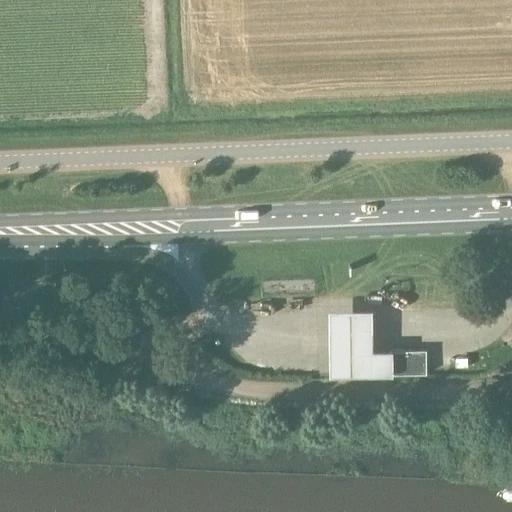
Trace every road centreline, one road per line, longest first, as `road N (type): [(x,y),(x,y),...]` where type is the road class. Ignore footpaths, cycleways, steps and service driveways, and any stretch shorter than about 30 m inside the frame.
road 1 (unclassified): [(0,162),(511,142)]
road 2 (primary): [(0,231),(511,214)]
